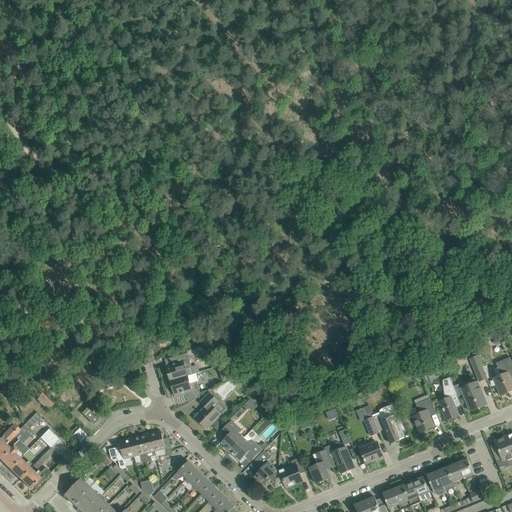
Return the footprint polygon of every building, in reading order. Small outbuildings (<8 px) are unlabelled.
[(166,366),(171,381),(194,374),(187,353),(174,357),(176,363),(166,366)] [(487,379),(478,356),(470,359),(479,382),(487,379)] [(493,379),(497,386),(500,396),(511,390),(511,380),(511,377),(511,376),(511,361),(510,357),(496,363),(501,376),(493,379)] [(196,374),(194,374),(171,381),(175,396),(185,393),(188,402),(200,395),(196,382),(198,381),(196,374)] [(443,381),(445,399),(438,402),(446,421),(443,422),(459,416),(455,407),(461,405),(456,393),(450,378),(443,381)] [(462,392),(466,402),(470,411),(484,406),(479,394),(482,393),(477,382),(468,386),(469,389),(462,392)] [(42,393),(39,396),(51,407),(53,404),(42,393)] [(210,393),(209,394),(202,402),(207,406),(195,419),(196,419),(206,429),(206,430),(213,422),(221,414),(214,407),(219,402),(210,393)] [(254,410),(259,404),(253,398),(247,404),(254,410)] [(413,416),(416,423),(420,432),(433,426),(429,416),(436,414),(430,398),(416,404),(419,414),(413,416)] [(21,411),(28,406),(26,402),(19,407),(21,411)] [(371,436),(378,433),(368,406),(360,410),(371,436)] [(372,416),(379,432),(384,430),(391,444),(405,438),(392,406),(388,406),(386,407),(380,411),(380,413),(372,416)] [(93,424),(98,419),(87,408),(82,413),(93,424)] [(339,417),(336,409),(335,410),(326,413),(329,421),(339,417)] [(41,417),(36,413),(15,437),(18,440),(27,431),(41,417)] [(41,430),(47,424),(43,419),(37,425),(41,430)] [(217,430),(222,425),(218,420),(213,425),(217,430)] [(231,421),(227,425),(220,432),(224,436),(226,435),(227,436),(221,442),(225,445),(223,447),(230,453),(244,438),(239,434),(242,431),(231,421)] [(19,430),(14,425),(0,438),(0,459),(10,448),(6,445),(19,430)] [(253,429),(244,438),(230,453),(236,459),(237,458),(240,461),(246,455),(248,456),(246,458),(251,462),(260,452),(262,453),(265,451),(268,447),(265,443),(260,448),(252,440),(249,443),(258,433),(253,429)] [(351,443),(346,430),(339,433),(344,445),(351,443)] [(31,435),(27,431),(18,440),(22,444),(31,435)] [(166,451),(165,449),(166,449),(161,431),(151,434),(155,452),(156,457),(167,455),(167,456),(173,454),(172,449),(166,451)] [(155,452),(151,434),(140,436),(146,459),(147,463),(152,462),(151,457),(156,456),(156,457),(155,452)] [(50,448),(59,440),(54,435),(46,444),(50,448)] [(146,459),(140,436),(130,439),(134,457),(135,457),(136,464),(142,462),(141,460),(146,459)] [(511,464),(511,454),(505,437),(495,441),(498,450),(493,452),(492,449),(499,468),(505,466),(505,467),(511,464)] [(130,439),(119,442),(121,450),(116,451),(120,468),(126,467),(124,459),(134,457),(130,439)] [(39,460),(43,464),(55,451),(64,459),(71,452),(59,440),(48,451),(39,460)] [(332,467),(338,465),(341,474),(355,468),(351,459),(346,447),(343,449),(339,441),(324,448),(325,450),(332,467)] [(382,455),(377,442),(360,449),(366,464),(377,459),(376,458),(382,455)] [(18,450),(13,446),(0,459),(10,469),(20,459),(15,453),(18,450)] [(332,467),(325,450),(313,455),(317,465),(310,468),(316,484),(330,479),(326,470),(332,467)] [(267,481),(275,488),(278,472),(268,461),(271,457),(265,451),(262,453),(253,463),(250,466),(258,473),(255,476),(264,484),(267,481)] [(104,456),(101,459),(108,466),(111,463),(104,456)] [(33,465),(32,464),(28,460),(25,463),(20,459),(10,469),(20,479),(30,468),(33,465)] [(293,465),(278,472),(275,488),(285,485),(286,489),(303,482),(300,475),(305,473),(299,459),(291,462),(293,465)] [(474,474),(467,459),(457,463),(463,479),(465,478),(466,479),(468,480),(472,478),(473,476),(473,475),(474,474)] [(196,469),(188,461),(181,468),(173,477),(177,481),(182,475),(186,479),(185,481),(196,469)] [(457,463),(447,467),(454,483),(463,479),(457,463)] [(121,469),(120,468),(117,465),(114,468),(128,482),(131,479),(121,469)] [(30,468),(20,479),(30,489),(33,486),(36,489),(51,473),(46,467),(41,472),(38,470),(35,473),(30,468)] [(447,467),(437,472),(445,492),(455,487),(454,483),(447,467)] [(204,476),(196,469),(185,481),(189,484),(190,483),(194,487),(192,488),(193,488),(204,476)] [(446,493),(437,472),(427,476),(431,485),(433,491),(434,494),(439,496),(446,493)] [(212,484),(204,476),(193,488),(196,492),(198,490),(202,494),(200,496),(212,484)] [(423,477),(413,481),(421,501),(431,497),(423,477)] [(82,479),(82,478),(65,495),(82,511),(116,511),(85,482),(84,483),(81,480),(82,479)] [(151,479),(141,481),(143,489),(150,497),(155,492),(154,490),(152,484),(151,479)] [(156,480),(152,484),(154,490),(156,491),(160,486),(159,485),(159,484),(156,480)] [(413,481),(403,485),(411,506),(421,502),(421,501),(413,481)] [(133,484),(130,488),(137,495),(140,492),(133,484)] [(220,492),(212,484),(200,496),(204,499),(206,498),(209,502),(208,503),(220,492)] [(403,485),(393,490),(401,510),(411,506),(403,485)] [(401,510),(393,490),(383,494),(389,509),(399,505),(401,510)] [(483,498),(480,490),(470,494),(471,498),(473,502),(483,498)] [(154,497),(162,504),(165,501),(168,498),(160,491),(154,497)] [(227,499),(220,492),(208,503),(212,507),(213,505),(217,509),(216,511),(227,499)] [(139,497),(146,504),(150,501),(142,494),(139,497)] [(375,497),(364,501),(368,511),(387,511),(385,505),(379,508),(375,497)] [(473,502),(471,498),(461,502),(463,506),(473,502)] [(235,507),(227,499),(216,511),(230,511),(234,508),(235,507)] [(165,501),(162,504),(170,511),(173,509),(165,501)] [(368,511),(364,501),(354,505),(356,511),(368,511)] [(165,511),(155,502),(152,506),(158,511),(165,511)] [(463,506),(461,502),(451,506),(453,511),(463,506)]
